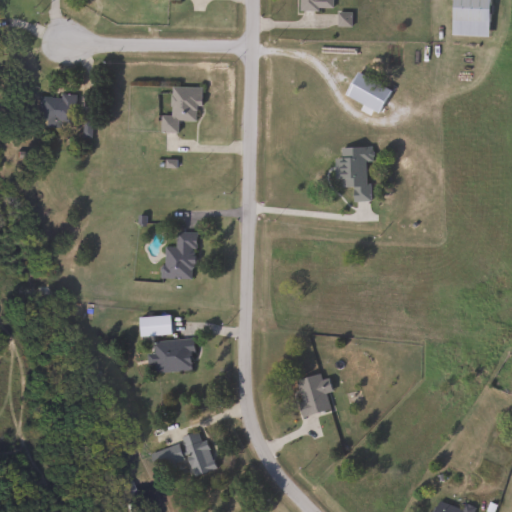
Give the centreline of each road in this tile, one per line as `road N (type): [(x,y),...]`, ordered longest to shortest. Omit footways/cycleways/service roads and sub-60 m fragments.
road 1 (residential): [(253,0),(247,391),(259,442),(314,511)]
road 2 (residential): [(253,50),(66,43)]
